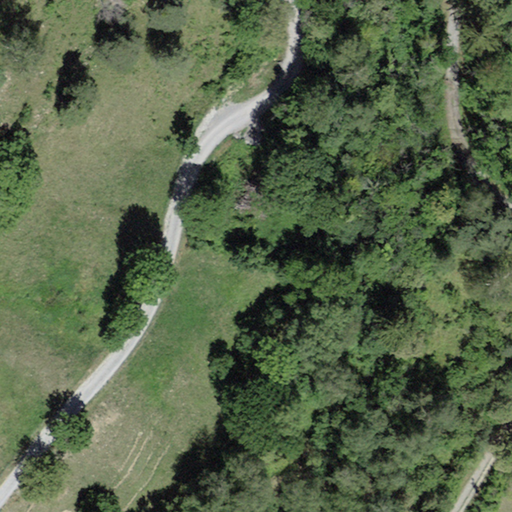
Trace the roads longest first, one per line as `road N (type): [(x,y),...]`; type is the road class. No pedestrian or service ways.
road 1 (track): [(0,496),(148,307),(199,145),(249,109),(288,57),(279,0)]
road 2 (track): [(455,0),(444,88),(468,163),(511,206)]
